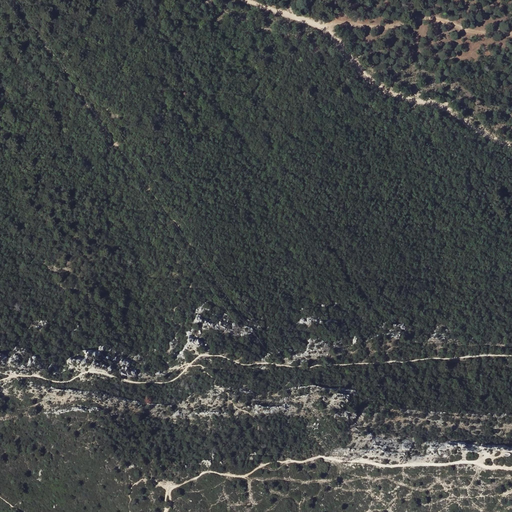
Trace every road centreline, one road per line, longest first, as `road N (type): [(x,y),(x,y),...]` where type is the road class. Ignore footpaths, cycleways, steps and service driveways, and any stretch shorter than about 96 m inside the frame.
road 1 (track): [(165,511),(173,485),(211,471),(245,475),(273,461),(511,467)]
road 2 (track): [(326,22),(380,87),(448,109),(511,145)]
road 3 (track): [(511,34),(429,18),(383,28),(326,22)]
